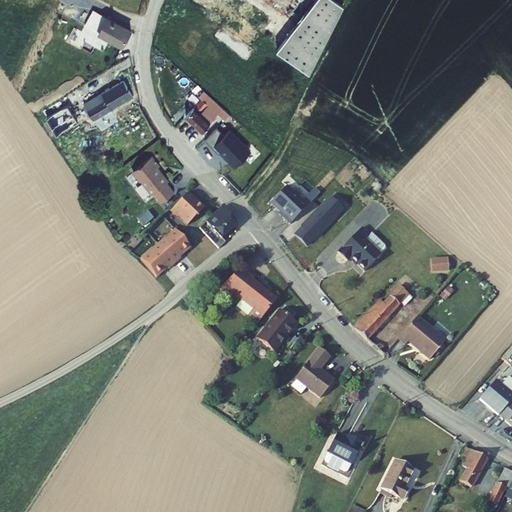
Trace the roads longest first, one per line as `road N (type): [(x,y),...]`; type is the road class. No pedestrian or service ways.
road 1 (residential): [(253,226),(357,348),(511,454)]
road 2 (unclassified): [(0,402),(131,327),(253,226)]
road 3 (residential): [(157,0),(144,62),(152,108),(253,226)]
